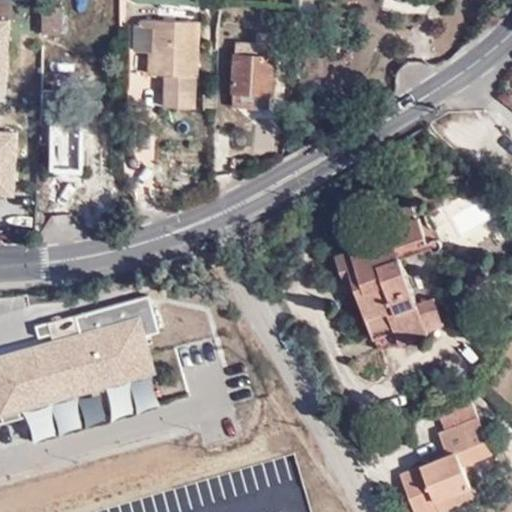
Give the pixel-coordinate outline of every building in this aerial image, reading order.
[(62,0),(42,0),(42,27),(62,27),(62,0)] [(159,2),(159,14),(195,15),(196,2),(159,2)] [(296,19),(297,8),(277,8),(277,18),(296,19)] [(138,52),(155,53),(156,14),(145,14),(137,21),(138,52)] [(192,101),(215,103),(215,89),(195,88),(199,15),(195,15),(159,14),(156,14),(155,53),(154,69),(165,69),(177,69),(177,84),(164,85),(164,101),(192,101)] [(234,88),(269,89),(272,31),(257,31),(257,40),(235,40),(234,88)] [(165,69),(164,85),(177,84),(177,69),(165,69)] [(82,158),(84,124),(78,123),(78,111),(59,110),(60,88),(45,88),(42,143),(53,143),(53,157),(82,158)] [(269,105),(269,89),(234,88),(233,103),(269,105)] [(191,115),(192,101),(164,101),(164,115),(191,115)] [(93,112),(78,111),(78,123),(84,124),(94,124),(93,112)] [(479,189),(454,210),(471,231),(497,210),(479,189)] [(396,209),(400,223),(420,217),(416,204),(396,209)] [(395,328),(399,341),(430,330),(428,325),(420,301),(404,255),(433,245),(423,216),(420,217),(400,223),(371,233),(372,237),(358,242),(359,247),(338,254),(345,275),(354,273),(363,270),(369,287),(359,291),(373,334),(395,328)] [(354,273),(359,291),(369,287),(363,270),(354,273)] [(81,329),(0,349),(0,412),(28,405),(35,433),(113,413),(112,411),(166,398),(149,329),(163,326),(154,291),(76,311),(81,329)] [(438,295),(420,301),(428,325),(446,319),(438,295)] [(379,347),(399,341),(395,328),(373,334),(379,347)] [(439,419),(445,434),(483,419),(477,404),(439,419)] [(450,511),(445,501),(479,488),(472,467),(498,456),(483,419),(445,434),(453,456),(407,474),(422,511),(450,511)] [(469,511),(487,505),(479,488),(445,501),(450,511),(469,511)]
